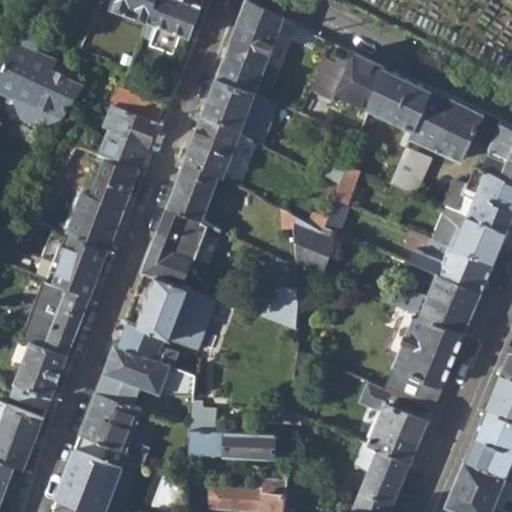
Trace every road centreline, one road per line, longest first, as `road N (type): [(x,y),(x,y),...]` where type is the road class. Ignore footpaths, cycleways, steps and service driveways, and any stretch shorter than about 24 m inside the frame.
road 1 (residential): [(37,511),(224,0)]
road 2 (residential): [(511,286),(415,511)]
road 3 (residential): [(511,105),(297,0)]
